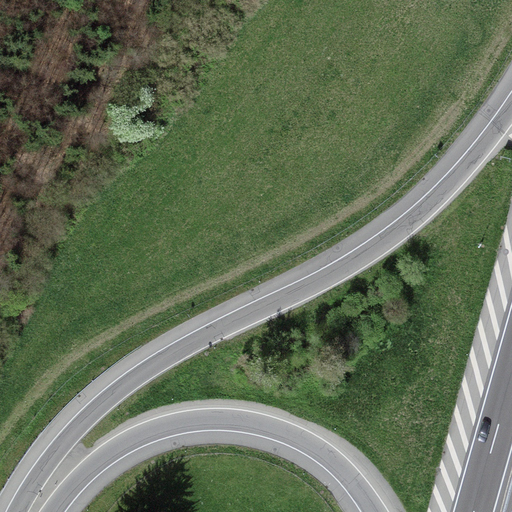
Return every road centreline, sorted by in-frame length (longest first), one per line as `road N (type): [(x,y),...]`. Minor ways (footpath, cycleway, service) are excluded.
road 1 (motorway): [(511,106),(445,188),(375,248),(183,348),(111,396),(52,456),(18,511)]
road 2 (motorway): [(52,511),(113,450),(155,429),(212,418),(278,430),(318,449),(375,511)]
road 3 (motorway): [(511,376),(474,511)]
